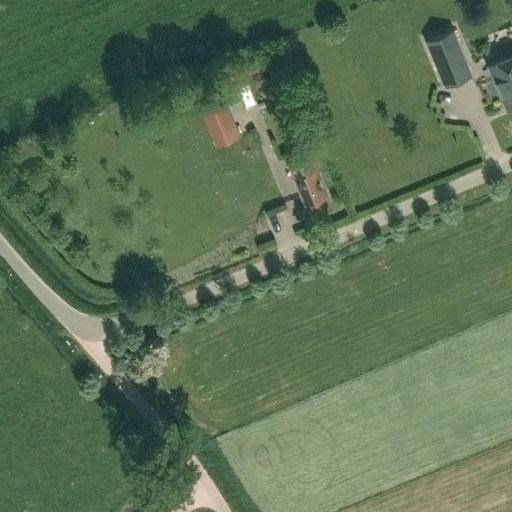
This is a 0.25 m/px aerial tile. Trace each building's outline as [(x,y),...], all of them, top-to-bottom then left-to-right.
[(425,40),(445,86),(473,74),(453,28),(425,40)] [(511,52),(488,63),(506,107),(511,104),(511,52)] [(261,70),(248,75),(253,88),(261,85),(264,78),(261,70)] [(240,136),(225,100),(201,110),(215,146),(240,136)] [(304,203),(327,194),(316,166),(319,166),(314,154),(289,164),(304,203)]
